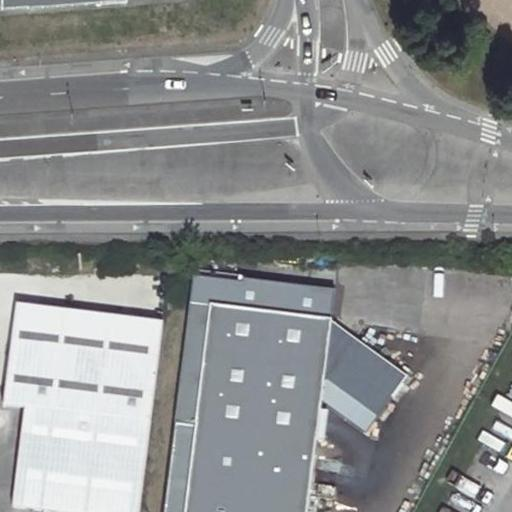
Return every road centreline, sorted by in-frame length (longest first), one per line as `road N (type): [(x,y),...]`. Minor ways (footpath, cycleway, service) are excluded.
road 1 (primary): [(0,209),(358,211)]
road 2 (tertiary): [(0,151),(309,124)]
road 3 (primary): [(196,92),(0,106)]
road 4 (primary): [(358,211),(511,214)]
road 5 (tertiary): [(297,0),(275,37),(196,92)]
